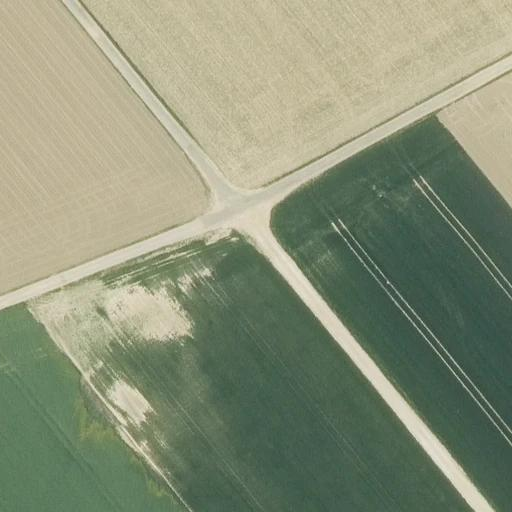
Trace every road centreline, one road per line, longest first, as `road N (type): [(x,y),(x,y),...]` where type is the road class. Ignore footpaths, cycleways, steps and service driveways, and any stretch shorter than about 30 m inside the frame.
road 1 (track): [(489,511),(245,210)]
road 2 (track): [(511,64),(245,210)]
road 3 (track): [(73,0),(245,210)]
road 4 (track): [(245,210),(208,239),(0,320)]
